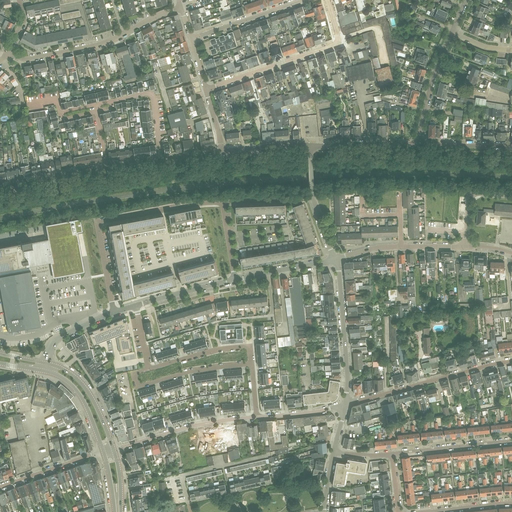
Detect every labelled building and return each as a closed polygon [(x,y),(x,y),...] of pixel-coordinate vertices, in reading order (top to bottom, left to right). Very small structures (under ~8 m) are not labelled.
[(236,0),(237,5),(235,6),(239,16),(244,14),(242,7),(243,7),(242,4),(240,0),(236,0)] [(253,0),(257,10),(262,8),(259,0),(257,1),(256,0),(253,0)] [(334,0),(338,11),(342,10),(345,9),(343,4),(341,1),(339,2),(338,0),(334,0)] [(364,0),(355,0),(358,11),(359,14),(364,13),(363,9),(365,8),(363,1),(364,0)] [(440,4),(444,6),(450,8),(452,3),(444,0),(435,0),(441,2),(440,4)] [(58,1),(51,2),(54,12),(60,11),(59,6),(58,1)] [(51,2),(45,3),(47,13),(54,12),(51,2)] [(124,5),(125,10),(135,7),(133,2),(124,5)] [(247,13),(252,12),(249,4),(247,4),(246,2),(243,3),(247,13)] [(47,13),(45,3),(38,4),(40,15),(47,13)] [(38,4),(32,6),(34,16),(40,15),(38,4)] [(94,7),(96,13),(106,10),(104,4),(94,7)] [(385,15),(385,13),(383,4),(378,5),(380,10),(374,12),(376,17),(376,18),(385,15)] [(306,5),(302,6),(306,18),(306,19),(309,18),(308,17),(315,14),(316,16),(317,20),(326,17),(322,5),(316,7),(313,8),(313,10),(308,12),(306,5)] [(476,7),(475,9),(487,15),(488,11),(492,13),(494,9),(488,7),(488,9),(478,5),(477,7),(476,7)] [(28,17),(34,16),(32,6),(26,7),(28,17)] [(302,6),(298,8),(301,17),(303,16),(304,20),(306,19),(306,18),(302,6)] [(125,10),(127,16),(137,13),(135,7),(125,10)] [(190,11),(191,16),(200,13),(206,11),(209,11),(208,9),(205,10),(204,7),(190,11)] [(428,7),(427,9),(431,11),(446,17),(448,13),(438,9),(435,8),(434,10),(428,7)] [(339,21),(341,26),(354,22),(358,21),(355,12),(354,10),(347,13),(345,9),(342,10),(338,11),(339,17),(338,17),(339,21)] [(474,12),(473,15),(480,17),(479,21),(485,23),(486,20),(483,19),(484,17),(485,18),(487,15),(475,9),(474,12)] [(96,13),(98,18),(107,15),(106,10),(96,13)] [(293,10),(289,11),(292,20),(293,20),(295,27),(299,26),(293,10)] [(200,13),(191,16),(192,20),(207,15),(206,11),(200,13)] [(444,22),(446,17),(431,11),(430,13),(429,15),(434,17),(444,22)] [(285,13),(281,14),(284,23),(286,22),(289,30),(291,30),(291,28),(285,13)] [(193,24),(203,21),(202,19),(211,17),(210,14),(210,15),(207,15),(192,20),(193,24)] [(0,22),(12,29),(14,24),(11,23),(12,22),(0,15),(0,22)] [(98,18),(99,24),(109,21),(107,15),(98,18)] [(385,15),(376,18),(378,24),(382,25),(387,24),(386,18),(385,15)] [(273,24),(270,25),(274,36),(277,34),(276,30),(278,29),(276,24),(279,23),(276,16),(271,18),(273,24)] [(164,26),(165,28),(171,27),(181,24),(179,19),(170,22),(171,24),(164,26)] [(264,36),(265,39),(267,38),(274,36),(270,25),(269,26),(267,19),(259,22),(262,30),(269,27),(269,29),(271,34),(264,36)] [(358,21),(354,22),(341,26),(343,34),(344,35),(362,29),(359,20),(358,21)] [(425,25),(423,24),(416,21),(416,22),(415,21),(413,25),(415,26),(414,27),(421,31),(423,26),(429,29),(429,30),(437,33),(438,33),(439,32),(440,31),(439,30),(439,29),(440,26),(426,20),(425,25)] [(99,24),(101,30),(111,27),(109,21),(99,24)] [(203,23),(203,21),(193,24),(195,31),(197,30),(202,28),(202,29),(211,26),(210,23),(210,21),(203,23)] [(486,32),(487,32),(488,30),(484,28),(486,25),(476,21),(474,26),(486,32)] [(12,29),(0,22),(0,25),(2,26),(1,28),(3,29),(2,30),(6,32),(7,31),(10,33),(12,29)] [(258,22),(254,23),(257,32),(259,31),(261,36),(263,35),(258,22)] [(173,31),(179,30),(182,29),(181,24),(171,27),(165,28),(164,29),(165,32),(172,30),(173,31)] [(255,38),(250,25),(246,26),(249,35),(251,40),(253,39),(255,38)] [(148,28),(146,29),(152,40),(153,42),(155,41),(154,39),(152,34),(154,33),(151,26),(150,27),(149,26),(148,27),(148,28)] [(249,35),(246,26),(240,28),(243,37),(245,42),(248,40),(246,36),(249,35)] [(319,34),(313,36),(316,45),(320,43),(324,42),(323,40),(327,39),(326,37),(325,38),(324,35),(322,36),(321,33),(323,32),(321,26),(317,28),(317,30),(319,34)] [(495,36),(489,33),(487,32),(486,32),(474,26),(472,29),(471,28),(470,31),(471,32),(478,35),(479,31),(488,35),(486,40),(488,41),(491,41),(493,41),(495,36)] [(301,30),(307,48),(315,45),(312,36),(307,38),(306,35),(307,34),(305,28),(301,30)] [(143,31),(142,31),(142,32),(145,38),(148,37),(150,41),(150,42),(152,45),(154,44),(153,43),(153,42),(152,40),(146,29),(145,29),(144,29),(143,30),(143,31)] [(242,37),(239,29),(233,31),(237,40),(241,39),(242,41),(240,42),(242,46),(245,45),(242,37)] [(171,37),(172,39),(184,35),(183,33),(184,33),(183,31),(182,31),(182,30),(175,32),(176,35),(171,37)] [(148,55),(146,47),(141,31),(136,34),(139,43),(141,42),(143,49),(146,56),(148,55)] [(20,41),(26,44),(30,35),(24,32),(20,41)] [(212,55),(215,54),(217,53),(217,51),(220,50),(221,52),(226,50),(237,46),(234,38),(234,37),(233,32),(227,34),(228,35),(224,36),(224,35),(219,37),(219,39),(216,40),(215,38),(210,40),(212,45),(214,48),(210,50),(212,55)] [(296,35),(301,50),(305,48),(300,33),(296,35)] [(35,37),(30,35),(26,44),(34,48),(35,37)] [(184,36),(184,35),(172,39),(173,43),(178,42),(182,41),(185,40),(185,39),(185,37),(184,37),(184,36)] [(289,42),(290,45),(293,53),(297,51),(294,43),(293,40),(291,41),(289,35),(287,36),(289,42)] [(295,38),(293,38),(294,40),(293,40),(294,42),(294,43),(297,51),(301,50),(296,35),(294,36),(295,38)] [(283,37),(286,45),(286,46),(289,54),(293,53),(290,45),(289,42),(287,43),(285,36),(283,37)] [(42,47),(40,37),(35,37),(34,48),(42,47)] [(279,39),(285,56),(289,54),(286,46),(286,45),(284,45),(282,38),(279,39)] [(261,46),(266,62),(271,60),(268,50),(265,51),(262,43),(266,42),(265,39),(259,41),(260,44),(261,46)] [(402,51),(405,42),(392,39),(392,42),(394,49),(395,49),(402,51)] [(136,41),(132,43),(137,58),(137,61),(138,65),(141,64),(137,52),(139,51),(136,41)] [(187,44),(186,42),(186,41),(178,43),(179,46),(174,47),(175,49),(186,46),(187,46),(187,44)] [(258,41),(256,42),(260,53),(258,54),(261,64),(266,62),(261,46),(260,44),(259,41),(258,41)] [(273,50),(271,50),(274,59),(283,56),(279,47),(278,48),(276,42),(270,44),(273,50)] [(131,57),(133,56),(135,62),(137,61),(137,58),(132,43),(127,44),(131,57)] [(245,46),(248,53),(248,54),(246,55),(247,59),(246,59),(250,68),(255,66),(249,50),(247,45),(245,46)] [(115,49),(117,56),(121,55),(128,75),(123,76),(125,81),(136,77),(126,46),(115,49)] [(241,47),(236,49),(238,53),(238,54),(239,56),(244,70),(248,68),(245,59),(244,56),(242,56),(241,55),(240,53),(239,51),(242,49),(241,47)] [(346,67),(351,66),(345,47),(340,49),(345,63),(346,67)] [(428,57),(428,56),(423,55),(425,51),(417,48),(414,60),(426,64),(427,60),(428,60),(428,58),(428,57)] [(252,49),(249,50),(255,66),(259,64),(255,51),(253,52),(252,49)] [(347,77),(348,76),(347,71),(346,67),(345,63),(340,49),(336,50),(339,59),(341,58),(343,63),(343,65),(345,72),(345,71),(347,77)] [(372,56),(371,53),(371,50),(370,49),(353,54),(355,60),(372,56)] [(91,52),(87,53),(89,64),(91,64),(92,68),(92,70),(92,69),(93,72),(93,73),(94,77),(97,76),(96,73),(91,52)] [(181,60),(189,57),(188,52),(176,55),(177,59),(175,60),(176,61),(179,61),(181,60)] [(109,72),(107,65),(105,54),(104,53),(100,55),(102,66),(105,65),(107,73),(109,72)] [(109,53),(105,54),(107,65),(109,64),(111,70),(113,69),(109,53)] [(151,63),(157,61),(157,60),(160,59),(159,56),(156,56),(155,53),(149,55),(151,63)] [(333,62),(330,53),(326,54),(331,68),(335,67),(333,62)] [(473,61),(483,64),(484,65),(485,63),(487,64),(489,58),(488,57),(486,56),(476,53),(473,61)] [(234,63),(237,71),(239,70),(240,71),(244,70),(239,56),(238,54),(234,55),(237,62),(234,63)] [(324,83),(327,82),(330,91),(336,90),(333,80),(329,81),(323,64),(326,63),(324,55),(323,56),(323,55),(321,56),(321,57),(318,58),(320,65),(319,65),(321,69),(319,69),(324,83)] [(69,57),(72,73),(73,75),(74,82),(78,81),(76,72),(74,72),(73,67),(76,66),(74,56),(69,57)] [(69,57),(65,58),(67,68),(69,68),(70,76),(73,75),(72,73),(69,57)] [(157,60),(157,61),(159,67),(168,64),(166,57),(160,59),(157,60)] [(191,63),(189,57),(181,60),(179,61),(180,66),(186,64),(191,63)] [(371,59),(374,70),(380,92),(394,88),(388,67),(381,69),(378,57),(371,59)] [(317,77),(317,76),(311,59),(308,60),(310,69),(312,68),(314,73),(313,73),(311,74),(312,79),(317,77)] [(222,60),(206,65),(207,69),(210,68),(223,64),(222,60)] [(354,66),(351,66),(346,67),(347,71),(348,76),(350,82),(374,76),(371,62),(357,65),(356,60),(353,61),(354,66)] [(53,76),(56,75),(53,61),(51,61),(50,61),(49,61),(49,62),(48,62),(50,70),(51,74),(53,74),(53,76)] [(233,61),(231,62),(226,64),(227,67),(228,71),(222,73),(223,77),(237,72),(233,61)] [(302,62),(298,64),(301,72),(300,73),(306,94),(308,101),(315,98),(317,97),(318,97),(316,90),(315,86),(311,87),(308,88),(306,82),(305,79),(307,79),(307,78),(309,77),(307,70),(306,71),(304,66),(305,66),(304,62),(302,62)] [(42,75),(41,73),(40,64),(33,65),(35,74),(36,75),(37,76),(42,75)] [(61,64),(55,65),(57,76),(66,74),(65,68),(62,69),(61,64)] [(174,73),(179,72),(187,69),(186,64),(180,66),(177,66),(178,70),(174,71),(174,73)] [(297,71),(295,65),(289,67),(294,83),(297,82),(294,73),(297,71)] [(25,76),(33,74),(31,66),(24,67),(25,76)] [(292,98),(299,96),(294,83),(289,67),(283,69),(285,76),(289,74),(292,83),(288,84),(289,87),(290,86),(292,92),(288,93),(289,95),(290,99),(292,98)] [(471,67),(468,74),(473,76),(478,78),(481,71),(471,67)] [(222,77),(221,76),(220,72),(218,73),(216,68),(208,71),(210,78),(213,77),(215,77),(218,75),(219,79),(222,78),(222,77)] [(483,68),(481,72),(497,79),(499,75),(483,68)] [(1,70),(0,71),(0,75),(5,80),(9,76),(4,71),(3,72),(1,70)] [(275,72),(280,87),(282,86),(281,83),(283,82),(280,71),(279,71),(277,71),(277,72),(275,72)] [(339,73),(337,74),(332,75),(333,80),(336,90),(345,87),(341,71),(338,71),(339,73)] [(422,82),(424,76),(412,72),(408,71),(408,73),(414,75),(414,76),(416,77),(415,80),(422,82)] [(465,79),(464,83),(475,88),(476,84),(476,83),(478,78),(473,76),(468,74),(466,79),(465,79)] [(179,84),(191,80),(189,75),(181,77),(177,78),(179,84)] [(264,76),(259,77),(265,97),(268,97),(265,87),(267,86),(264,76)] [(9,80),(11,83),(14,87),(18,84),(13,77),(9,80)] [(149,90),(155,88),(154,84),(157,83),(155,77),(147,79),(149,90)] [(265,97),(259,77),(255,79),(258,89),(260,89),(263,98),(265,97)] [(139,92),(144,91),(142,81),(136,82),(137,86),(132,87),(133,93),(138,91),(139,92)] [(254,91),(255,93),(257,101),(260,100),(258,92),(257,90),(256,86),(252,87),(250,81),(244,83),(247,90),(245,91),(246,94),(252,92),(254,91)] [(421,85),(421,84),(413,81),(411,87),(420,90),(420,87),(421,87),(422,85),(421,85)] [(126,89),(121,90),(122,95),(127,94),(127,95),(133,93),(130,83),(130,84),(125,85),(126,89)] [(185,91),(193,88),(192,83),(181,86),(183,92),(185,91)] [(241,84),(235,86),(238,95),(244,93),(244,91),(245,91),(247,90),(244,83),(241,84)] [(439,87),(454,91),(459,92),(460,90),(448,87),(448,85),(440,83),(439,83),(439,85),(439,87)] [(114,87),(115,91),(110,92),(111,98),(116,97),(121,96),(119,86),(114,87)] [(235,86),(229,88),(232,97),(238,95),(235,86)] [(409,89),(408,93),(409,94),(409,97),(410,97),(415,99),(416,95),(418,96),(418,95),(419,95),(420,93),(419,92),(409,89)] [(216,94),(219,102),(227,100),(227,98),(227,95),(224,96),(223,90),(217,92),(216,94)] [(457,99),(458,97),(446,94),(438,92),(437,93),(437,94),(436,95),(437,96),(436,96),(437,97),(437,99),(444,101),(446,96),(457,99)] [(300,103),(308,101),(306,94),(299,96),(300,103)] [(415,102),(415,99),(410,97),(409,97),(406,96),(402,95),(401,99),(409,101),(408,104),(415,106),(416,105),(417,104),(416,103),(416,102),(415,102)] [(74,107),(76,106),(79,105),(84,104),(83,98),(78,100),(77,96),(71,97),(74,107)] [(236,120),(235,117),(231,105),(232,105),(231,101),(230,97),(227,98),(227,100),(219,102),(222,112),(226,111),(229,122),(236,120)] [(62,109),(63,109),(68,108),(67,107),(72,106),(71,101),(66,102),(65,98),(60,99),(62,109)] [(143,106),(144,110),(149,110),(148,99),(143,100),(138,101),(138,106),(143,106)] [(278,102),(273,103),(279,125),(281,140),(284,140),(283,125),(283,119),(283,118),(282,115),(283,115),(281,107),(285,106),(284,101),(283,101),(282,100),(278,102)] [(434,104),(434,105),(434,106),(434,107),(435,107),(435,109),(438,110),(438,108),(446,110),(448,103),(436,100),(435,102),(435,103),(434,104)] [(131,102),(126,103),(127,108),(132,107),(132,112),(138,111),(137,101),(131,101),(131,102)] [(127,112),(127,108),(126,103),(126,102),(120,103),(121,103),(115,104),(116,109),(121,109),(122,113),(127,112)] [(203,102),(195,105),(192,106),(193,111),(196,110),(205,107),(203,102)] [(273,103),(268,105),(275,125),(275,127),(276,140),(281,140),(279,125),(273,103)] [(50,113),(46,114),(46,116),(47,119),(57,117),(56,112),(55,112),(54,107),(49,108),(50,113)] [(186,131),(188,130),(185,119),(184,114),(183,110),(167,115),(171,128),(179,126),(180,133),(183,132),(186,131)] [(105,113),(102,113),(100,114),(102,124),(107,123),(106,119),(111,117),(110,112),(105,113)] [(329,115),(326,116),(324,116),(323,116),(321,117),(322,120),(327,119),(327,122),(327,128),(323,128),(323,137),(330,137),(329,129),(329,127),(329,123),(329,118),(329,115)] [(398,130),(398,121),(394,121),(394,115),(390,115),(390,122),(391,122),(391,130),(398,130)] [(92,116),(91,116),(86,117),(87,117),(82,118),(83,124),(88,123),(89,127),(94,125),(92,116)] [(57,117),(47,119),(48,124),(52,123),(53,128),(59,127),(58,122),(57,117)] [(80,118),(75,119),(75,120),(70,121),(71,126),(77,125),(77,129),(83,128),(80,118)] [(471,136),(471,132),(472,132),(472,124),(473,124),(473,118),(470,118),(470,124),(463,124),(462,134),(465,134),(465,136),(466,136),(466,137),(467,137),(468,136),(471,136)] [(69,121),(67,121),(64,122),(59,124),(60,129),(65,128),(66,132),(71,131),(69,121)] [(251,126),(245,126),(245,122),(239,123),(240,132),(244,132),(244,139),(251,138),(251,130),(252,130),(251,126)] [(439,137),(439,128),(439,125),(429,125),(429,137),(439,137)] [(174,127),(174,128),(172,129),(167,130),(168,135),(173,134),(173,132),(176,132),(177,133),(179,133),(179,126),(174,127)] [(339,135),(338,130),(336,130),(336,129),(329,129),(330,137),(336,137),(336,135),(339,135)] [(75,150),(75,152),(76,156),(77,156),(78,165),(83,165),(81,156),(79,156),(77,150),(78,150),(76,138),(73,139),(74,144),(75,147),(75,149),(75,150)] [(88,149),(87,147),(86,142),(84,143),(85,150),(86,154),(87,164),(92,163),(91,154),(90,148),(88,149)] [(37,174),(41,173),(39,164),(37,164),(36,160),(34,149),(33,147),(31,147),(33,158),(34,161),(37,174)] [(45,172),(47,172),(43,155),(39,156),(42,173),(45,172)] [(27,158),(23,159),(26,176),(31,175),(28,165),(27,158)] [(305,210),(303,204),(293,207),(295,213),(305,210)] [(511,205),(495,204),(495,210),(484,209),(484,212),(477,211),(476,225),(485,226),(486,212),(495,213),(494,214),(511,216),(511,205)] [(295,213),(297,219),(307,215),(305,210),(295,213)] [(125,222),(121,223),(123,234),(124,236),(165,228),(165,226),(163,215),(162,215),(159,216),(155,216),(152,217),(149,218),(146,218),(142,219),(139,219),(135,220),(132,221),(128,221),(125,222)] [(297,219),(299,224),(309,221),(307,215),(297,219)] [(26,250),(22,250),(24,261),(27,261),(28,261),(30,260),(30,263),(51,259),(55,277),(78,272),(78,274),(80,274),(85,273),(82,258),(82,257),(79,239),(78,233),(77,231),(82,230),(82,232),(83,232),(80,219),(45,225),(48,239),(31,242),(31,241),(32,248),(32,249),(26,250)] [(299,224),(301,230),(311,227),(309,221),(299,224)] [(120,223),(108,225),(109,229),(110,229),(111,232),(109,232),(111,232),(112,237),(110,237),(111,241),(112,248),(114,248),(114,251),(113,251),(114,255),(115,255),(116,257),(114,258),(115,262),(116,261),(117,264),(115,264),(115,265),(116,268),(116,269),(118,268),(118,271),(117,271),(117,275),(119,275),(119,278),(118,278),(119,282),(119,286),(121,285),(122,290),(120,290),(120,291),(122,291),(122,293),(121,294),(122,299),(133,296),(133,295),(135,295),(133,284),(132,282),(124,236),(123,234),(121,223),(120,223)] [(301,230),(303,236),(313,232),(311,227),(301,230)] [(303,236),(305,241),(315,238),(313,232),(303,236)] [(305,241),(307,247),(314,244),(317,244),(315,238),(305,241)] [(0,271),(2,271),(4,271),(6,271),(7,270),(10,270),(11,270),(14,269),(15,269),(17,269),(19,268),(21,268),(26,267),(26,266),(25,264),(28,263),(30,263),(30,260),(28,261),(27,261),(24,261),(22,250),(26,250),(32,249),(32,248),(31,241),(20,243),(18,244),(0,247),(0,271)] [(308,257),(321,255),(317,244),(314,244),(307,247),(306,247),(308,257)] [(371,254),(353,260),(353,262),(345,263),(344,264),(344,269),(353,268),(372,266),(371,259),(371,254)] [(462,259),(461,266),(461,269),(470,270),(470,259),(462,259)] [(191,280),(194,279),(195,279),(194,278),(197,277),(197,279),(201,278),(201,276),(204,275),(204,277),(208,276),(211,275),(218,273),(215,261),(214,260),(177,269),(178,271),(177,271),(181,283),(184,282),(188,281),(188,280),(190,279),(191,280)] [(0,276),(30,271),(30,269),(29,267),(26,267),(21,268),(19,268),(17,269),(15,269),(14,269),(11,270),(10,270),(7,270),(6,271),(4,271),(2,271),(0,271),(0,276)] [(31,271),(0,276),(0,288),(3,304),(8,332),(20,330),(24,329),(26,329),(41,326),(32,279),(31,271)] [(324,281),(325,281),(327,281),(326,280),(333,279),(330,272),(328,271),(318,272),(319,283),(324,283),(324,281)] [(133,284),(135,295),(139,294),(142,293),(146,292),(145,291),(148,290),(148,292),(149,291),(152,291),(152,290),(152,289),(155,288),(155,290),(159,289),(159,287),(161,287),(162,288),(166,287),(165,285),(168,285),(168,286),(169,286),(172,285),(175,284),(176,284),(173,273),(172,272),(132,282),(133,284)] [(407,282),(407,287),(407,294),(407,297),(415,296),(414,273),(409,273),(409,282),(407,282)] [(288,286),(290,294),(290,298),(295,340),(298,339),(298,338),(299,338),(307,337),(307,336),(307,328),(306,324),(304,309),(303,309),(300,276),(300,277),(292,278),(292,277),(293,287),(289,287),(289,286),(288,286)] [(278,278),(272,279),(274,294),(273,294),(275,308),(274,308),(275,314),(275,317),(276,327),(279,327),(278,323),(282,322),(281,307),(279,308),(278,294),(277,288),(280,288),(278,278)] [(471,279),(471,284),(471,285),(465,285),(465,292),(475,291),(475,290),(475,289),(474,279),(471,279)] [(327,281),(325,281),(326,285),(323,286),(323,293),(326,293),(334,292),(333,280),(327,281)] [(482,289),(476,289),(477,305),(484,304),(482,289)] [(388,290),(389,301),(395,300),(394,297),(397,297),(396,290),(388,290)] [(290,346),(295,345),(295,342),(295,340),(290,298),(284,298),(289,336),(278,338),(279,347),(290,346)] [(212,303),(206,305),(208,313),(215,312),(216,311),(216,303),(215,303),(212,303)] [(206,305),(200,307),(203,315),(206,314),(207,318),(210,317),(208,313),(206,305)] [(197,317),(203,315),(200,307),(195,309),(197,317)] [(195,309),(189,310),(191,318),(197,317),(195,309)] [(185,320),(191,318),(189,310),(183,312),(185,320)] [(183,312),(177,314),(180,322),(185,320),(183,312)] [(180,322),(177,314),(172,315),(174,324),(180,322)] [(172,315),(166,317),(168,325),(174,324),(172,315)] [(373,315),(359,316),(348,317),(349,324),(356,324),(356,325),(364,324),(364,320),(373,320),(373,315)] [(169,328),(168,325),(166,317),(160,319),(162,327),(160,328),(161,331),(166,329),(169,328)] [(100,327),(91,331),(93,334),(90,335),(94,344),(117,335),(120,353),(133,351),(127,321),(124,321),(123,318),(117,320),(118,323),(115,324),(114,322),(110,323),(111,326),(108,327),(107,324),(103,326),(104,328),(101,329),(100,327)] [(156,321),(144,323),(146,336),(153,335),(152,333),(152,330),(158,328),(156,321)] [(242,323),(231,324),(231,329),(236,329),(237,333),(243,333),(242,323)] [(220,325),(220,335),(226,334),(226,330),(231,329),(231,324),(220,325)] [(424,340),(422,340),(423,344),(424,344),(424,346),(423,346),(423,350),(424,350),(424,353),(425,353),(431,352),(430,337),(430,328),(423,328),(424,336),(424,337),(423,337),(424,340)] [(237,338),(232,339),(232,344),(244,343),(243,333),(237,333),(237,338)] [(68,347),(73,352),(74,352),(76,355),(81,353),(81,352),(85,351),(91,349),(89,342),(85,334),(83,335),(77,337),(76,338),(75,339),(75,338),(67,342),(67,345),(68,347)] [(227,339),(226,334),(220,335),(221,344),(232,344),(232,339),(227,339)] [(326,343),(330,342),(338,342),(338,341),(338,338),(338,335),(330,335),(329,334),(319,335),(319,338),(325,337),(325,343),(326,343)] [(323,351),(326,351),(331,350),(331,349),(339,349),(338,346),(339,345),(339,343),(338,343),(338,342),(330,342),(326,343),(326,347),(322,347),(323,351)] [(471,346),(466,347),(467,350),(470,349),(470,352),(469,352),(472,365),(477,363),(474,351),(473,351),(471,346)] [(160,348),(155,350),(156,353),(158,362),(164,360),(161,352),(160,348)] [(81,359),(83,362),(88,360),(93,359),(94,358),(92,349),(91,349),(85,351),(85,352),(87,357),(81,359)] [(464,354),(465,357),(468,366),(472,365),(469,352),(470,352),(470,349),(467,350),(468,353),(464,354)] [(450,353),(448,353),(452,368),(453,368),(454,368),(456,368),(456,367),(457,367),(454,359),(452,360),(450,353)] [(468,366),(465,357),(458,359),(460,368),(468,366)] [(87,369),(97,363),(94,358),(93,359),(88,360),(83,362),(82,362),(83,363),(84,364),(83,365),(86,368),(87,369)] [(429,359),(421,361),(422,364),(422,366),(423,369),(424,373),(428,372),(432,371),(432,369),(434,369),(439,367),(438,362),(430,364),(429,359)] [(97,363),(87,369),(88,371),(89,374),(97,369),(96,367),(102,363),(101,360),(97,363)] [(410,367),(411,373),(413,381),(419,379),(417,371),(414,372),(413,366),(412,366),(412,367),(410,367)] [(504,366),(499,367),(503,382),(508,381),(504,366)] [(398,367),(395,368),(399,383),(404,382),(402,374),(400,374),(398,367)] [(392,380),(390,380),(391,385),(394,384),(395,384),(399,383),(395,368),(392,368),(394,376),(392,376),(393,377),(391,377),(392,380)] [(92,376),(93,379),(95,378),(96,378),(95,377),(97,377),(99,375),(99,376),(105,372),(104,370),(101,372),(101,371),(99,372),(97,369),(89,374),(91,377),(92,376)] [(485,376),(483,376),(486,388),(489,395),(493,394),(491,387),(490,382),(497,380),(498,381),(497,383),(499,391),(503,390),(497,370),(485,374),(485,376)] [(407,383),(413,381),(411,373),(408,373),(408,371),(405,371),(405,374),(407,383)] [(99,377),(100,377),(99,378),(95,380),(96,382),(96,383),(96,384),(97,385),(98,385),(108,380),(105,376),(106,375),(107,375),(110,374),(109,372),(99,377)] [(477,389),(479,388),(475,373),(470,375),(473,384),(475,384),(477,389)] [(355,395),(356,395),(362,393),(361,375),(353,376),(353,378),(357,378),(358,384),(354,384),(354,393),(355,394),(355,395)] [(467,389),(470,389),(467,376),(460,378),(462,386),(466,385),(467,389)] [(15,381),(16,384),(13,384),(12,379),(0,382),(0,400),(16,396),(16,395),(18,395),(19,397),(31,394),(31,395),(29,387),(28,387),(28,385),(29,385),(27,378),(21,379),(15,381)] [(100,391),(99,392),(102,396),(102,395),(103,396),(111,392),(110,389),(111,388),(110,387),(115,385),(114,384),(117,383),(116,378),(107,383),(108,386),(100,390),(100,391)] [(456,396),(458,395),(454,379),(450,380),(453,390),(454,390),(456,396)] [(55,420),(77,409),(76,407),(74,405),(74,404),(73,404),(70,399),(68,397),(67,395),(65,393),(64,392),(58,388),(57,388),(51,383),(50,383),(44,383),(44,382),(37,380),(32,404),(45,408),(49,409),(49,408),(54,409),(54,408),(55,408),(57,411),(52,414),(55,420)] [(340,381),(330,380),(329,387),(337,388),(339,388),(340,381)] [(452,395),(448,380),(441,382),(443,390),(446,389),(448,396),(452,395)] [(61,382),(58,386),(64,390),(71,397),(74,394),(61,382)] [(167,383),(161,384),(164,393),(165,393),(165,396),(170,395),(169,391),(167,383)] [(339,388),(337,388),(329,387),(328,391),(336,399),(337,398),(338,397),(338,396),(339,388)] [(424,387),(419,388),(422,401),(423,404),(425,410),(425,412),(427,412),(427,409),(425,403),(425,401),(423,395),(426,394),(424,387)] [(417,401),(419,400),(421,404),(423,404),(422,401),(419,388),(414,390),(417,401)] [(145,389),(139,391),(142,399),(143,403),(148,401),(147,398),(145,389)] [(435,395),(437,401),(441,399),(438,390),(437,390),(436,389),(432,390),(431,389),(429,390),(428,391),(429,397),(435,395)] [(416,403),(415,399),(413,390),(408,391),(410,400),(411,404),(416,403)] [(295,398),(295,400),(296,406),(303,406),(302,397),(302,391),(298,392),(299,394),(294,394),(294,395),(295,398)] [(324,402),(333,402),(333,401),(334,401),(335,400),(336,399),(328,391),(323,392),(324,402)] [(410,400),(408,391),(403,393),(407,406),(411,404),(410,400)] [(324,402),(323,392),(316,393),(317,403),(324,402)] [(104,398),(106,403),(113,400),(114,399),(113,397),(115,396),(113,393),(108,395),(108,396),(104,398)] [(304,405),(311,404),(311,402),(310,393),(303,394),(304,405)] [(407,408),(407,406),(403,393),(398,394),(401,403),(403,402),(405,409),(407,408)] [(295,398),(294,395),(294,394),(291,394),(287,394),(287,399),(288,407),(296,406),(295,400),(295,398)] [(398,394),(394,395),(396,404),(399,403),(400,408),(402,407),(401,403),(398,394)] [(396,413),(392,396),(387,397),(389,403),(381,405),(384,416),(396,413)] [(113,400),(106,403),(105,404),(108,410),(113,408),(118,406),(116,402),(115,403),(113,400)] [(352,407),(350,416),(363,413),(366,412),(370,411),(369,405),(368,402),(364,403),(353,406),(352,407)] [(135,429),(133,420),(131,410),(130,404),(122,406),(123,408),(124,411),(130,439),(131,439),(134,438),(132,429),(135,429)] [(130,439),(124,411),(123,408),(114,411),(110,413),(111,413),(112,416),(111,416),(112,419),(114,419),(115,422),(114,422),(116,428),(116,432),(117,432),(118,431),(118,435),(117,435),(118,440),(123,439),(123,441),(129,439),(130,440),(130,439)] [(69,423),(73,422),(81,418),(77,410),(68,414),(55,421),(59,427),(69,424),(69,423)] [(356,420),(357,423),(372,419),(370,411),(366,412),(363,413),(350,416),(348,422),(356,420)] [(294,418),(295,428),(315,423),(326,421),(335,419),(335,417),(332,414),(294,418)] [(388,424),(398,422),(396,414),(386,416),(388,424)] [(294,418),(286,419),(287,428),(293,428),(293,430),(295,430),(295,428),(294,418)] [(277,431),(276,420),(275,420),(275,421),(272,421),(267,421),(268,430),(268,433),(268,437),(270,447),(270,450),(284,449),(288,447),(287,435),(281,436),(282,444),(275,445),(273,431),(277,431)] [(84,425),(84,426),(83,424),(83,423),(83,422),(82,421),(75,424),(75,426),(69,428),(58,432),(59,434),(84,425)] [(316,426),(312,427),(313,433),(317,432),(328,430),(327,424),(326,424),(326,421),(315,423),(316,426)] [(247,426),(247,423),(237,424),(238,433),(239,441),(244,440),(243,433),(248,432),(247,426)] [(78,433),(82,432),(86,430),(86,429),(85,427),(84,427),(84,426),(84,425),(59,434),(59,437),(77,431),(78,433)] [(318,437),(315,437),(315,438),(316,441),(327,438),(326,436),(329,435),(328,430),(317,432),(317,434),(318,436),(318,437)] [(91,450),(92,448),(90,442),(89,437),(89,436),(88,435),(88,434),(87,431),(80,433),(85,451),(90,450),(91,450)] [(175,436),(171,438),(175,452),(177,451),(178,453),(180,452),(179,451),(178,446),(179,446),(175,436)] [(60,440),(62,448),(64,460),(70,458),(69,453),(67,448),(65,438),(60,440)] [(175,452),(171,438),(166,439),(169,449),(171,454),(175,452)] [(24,439),(19,440),(9,443),(17,474),(31,469),(24,439)] [(57,450),(62,448),(60,440),(53,443),(55,450),(50,452),(53,462),(61,459),(57,450)] [(162,454),(165,453),(167,452),(164,440),(159,442),(162,454)] [(158,442),(152,443),(156,458),(162,457),(161,452),(158,442)] [(151,444),(146,446),(148,454),(150,454),(151,459),(153,465),(154,464),(156,464),(155,459),(152,448),(151,444)] [(314,450),(314,453),(311,453),(312,458),(324,455),(324,452),(327,452),(327,447),(318,449),(315,449),(315,450),(314,450)] [(142,462),(139,448),(138,448),(134,449),(135,454),(136,458),(139,458),(140,463),(142,462)] [(127,453),(126,453),(127,457),(128,456),(129,459),(129,460),(130,461),(129,462),(130,465),(131,466),(133,471),(139,469),(138,464),(137,464),(136,461),(134,454),(133,451),(130,452),(128,452),(128,453),(127,453)] [(337,462),(335,472),(333,486),(337,487),(344,487),(347,471),(365,474),(367,462),(348,459),(348,460),(348,462),(346,462),(346,464),(337,462)] [(371,462),(372,467),(380,466),(381,470),(387,469),(386,463),(383,463),(383,460),(371,462)] [(92,471),(89,472),(91,478),(89,479),(90,481),(88,481),(88,480),(85,481),(88,488),(92,501),(94,506),(97,505),(102,504),(105,503),(105,500),(104,493),(103,491),(102,484),(101,476),(98,463),(95,461),(89,463),(92,471)] [(89,472),(92,471),(89,463),(88,463),(88,462),(84,464),(89,479),(91,478),(89,472)] [(313,475),(318,474),(323,473),(325,465),(310,462),(310,466),(316,467),(315,468),(314,468),(313,475)] [(5,469),(9,477),(13,476),(10,467),(8,468),(6,464),(3,465),(5,469)] [(88,480),(88,481),(90,481),(89,479),(84,464),(79,465),(83,475),(85,481),(88,480)] [(0,468),(1,470),(4,478),(4,479),(9,477),(5,469),(3,465),(0,466),(0,468)] [(79,465),(75,467),(79,476),(80,476),(82,481),(81,481),(84,490),(88,488),(85,481),(83,475),(79,465)] [(278,471),(283,470),(282,465),(271,468),(274,479),(278,478),(277,473),(278,471)] [(74,467),(69,469),(75,486),(78,485),(75,477),(78,477),(74,467)] [(69,469),(65,470),(68,480),(70,479),(73,486),(74,490),(77,489),(76,487),(75,486),(69,469)] [(65,489),(66,489),(68,488),(66,481),(67,480),(64,471),(60,472),(65,489)] [(66,491),(66,489),(65,489),(60,472),(55,474),(59,483),(61,483),(63,488),(64,491),(66,491)] [(389,480),(388,476),(388,474),(386,474),(385,474),(382,474),(381,472),(370,474),(371,477),(378,477),(379,481),(389,480)] [(138,477),(130,479),(131,482),(131,483),(131,484),(132,484),(132,485),(140,484),(139,481),(145,480),(144,473),(138,474),(138,477)] [(50,476),(57,496),(61,495),(59,490),(58,490),(57,489),(56,484),(58,483),(55,474),(50,476)] [(50,476),(45,477),(49,487),(51,486),(52,491),(54,497),(57,496),(50,476)] [(44,477),(40,479),(45,493),(45,494),(47,499),(48,502),(53,501),(51,495),(50,496),(49,492),(48,492),(46,488),(48,487),(44,477)] [(45,493),(40,479),(36,480),(40,490),(41,489),(43,494),(45,493)] [(379,481),(371,482),(372,485),(379,484),(380,488),(390,487),(389,487),(389,483),(389,482),(389,481),(388,480),(389,480),(379,481)] [(35,481),(30,482),(37,501),(40,500),(38,496),(36,491),(38,490),(35,481)] [(30,482),(26,484),(29,493),(31,493),(33,497),(35,502),(37,501),(30,482)] [(136,490),(132,490),(132,493),(133,497),(147,495),(146,488),(151,487),(151,483),(143,484),(144,488),(138,488),(138,489),(136,490)] [(25,484),(20,486),(28,506),(29,508),(31,507),(26,494),(28,494),(25,484)] [(20,486),(16,487),(20,497),(21,496),(23,501),(25,507),(28,506),(20,486)] [(356,495),(365,494),(365,490),(364,486),(355,488),(356,495)] [(380,488),(380,492),(373,493),(373,497),(384,496),(384,494),(387,493),(387,494),(387,493),(388,493),(389,493),(390,493),(390,490),(390,487),(380,488)] [(18,497),(14,488),(10,490),(17,508),(20,507),(16,498),(18,497)] [(17,508),(10,490),(6,492),(10,501),(11,500),(13,505),(15,509),(17,508)] [(5,492),(0,494),(7,511),(10,511),(9,507),(7,502),(9,501),(5,492)] [(143,497),(133,498),(134,506),(138,505),(139,505),(139,504),(139,503),(140,503),(141,503),(141,504),(150,503),(150,499),(143,500),(143,497)] [(106,511),(106,509),(105,503),(102,504),(97,505),(94,506),(90,507),(74,511),(73,511),(106,511)]
